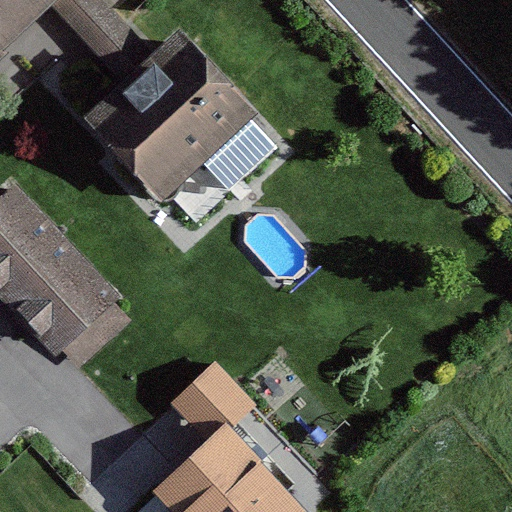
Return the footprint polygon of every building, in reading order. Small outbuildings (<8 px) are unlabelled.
[(0,0),(0,55),(53,5),(58,0),(0,0)] [(122,22),(100,0),(58,0),(53,5),(123,79),(85,115),(115,147),(162,196),(253,110),(176,29),(151,53),(122,22)] [(116,295),(13,185),(0,197),(0,296),(53,353),(63,344),(79,362),(127,317),(111,300),(116,295)] [(170,402),(208,441),(235,416),(250,401),(212,362),(170,402)] [(208,441),(153,493),(171,511),(306,511),(289,493),(300,483),(235,416),(208,441)]
